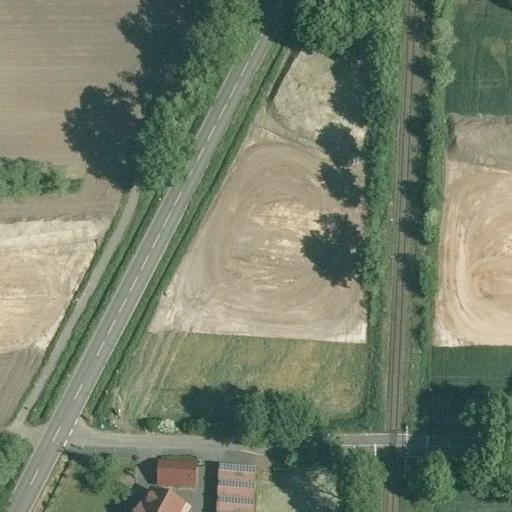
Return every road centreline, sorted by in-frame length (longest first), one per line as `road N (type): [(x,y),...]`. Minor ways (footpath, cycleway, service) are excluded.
road 1 (tertiary): [(280,0),(53,439)]
road 2 (unclassified): [(53,439),(511,445)]
